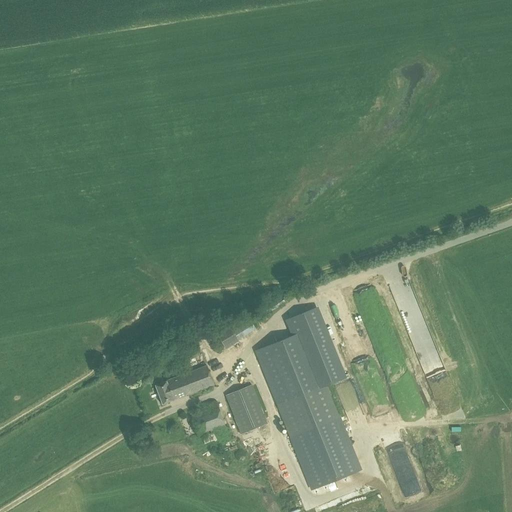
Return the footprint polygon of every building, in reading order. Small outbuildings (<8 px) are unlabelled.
[(293,335),(256,350),(291,438),(340,419),(326,385),(344,377),(316,308),(287,320),(293,335)] [(245,312),(227,322),(214,330),(226,349),(239,341),(238,340),(256,329),(245,312)] [(162,404),(214,384),(207,365),(155,385),(162,404)] [(267,422),(252,384),(225,395),(241,433),(267,422)] [(199,436),(225,426),(217,404),(190,415),(199,436)]
